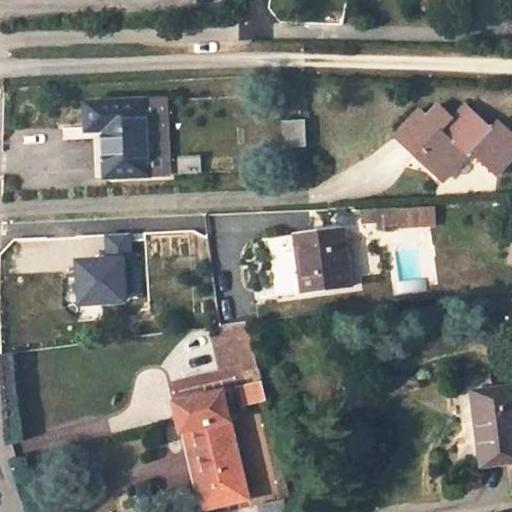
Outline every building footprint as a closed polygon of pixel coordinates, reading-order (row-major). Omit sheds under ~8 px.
[(151,175),(170,174),(165,99),(147,100),(151,175)] [(147,100),(88,103),(90,139),(105,138),(108,177),(151,175),(147,100)] [(420,110),(396,136),(418,158),(424,152),(440,167),(459,146),(468,155),(472,151),(497,175),(511,159),(511,134),(498,121),(491,129),(465,106),(453,120),(438,105),(428,117),(420,110)] [(307,147),(306,121),(287,122),(287,147),(307,147)] [(443,181),(468,155),(459,146),(440,167),(424,152),(418,158),(443,181)] [(201,160),(182,161),(183,175),(202,174),(201,160)] [(434,207),(398,209),(377,210),(378,223),(378,227),(399,225),(399,227),(435,226),(434,207)] [(377,210),(362,211),(363,224),(378,223),(377,210)] [(345,229),(295,234),(302,292),(351,287),(345,229)] [(212,327),(222,367),(243,362),(246,370),(259,367),(248,323),(212,327)] [(237,389),(242,406),(266,400),(262,383),(237,389)] [(511,387),(473,392),(482,466),(506,463),(511,462),(511,387)] [(248,499),(224,391),(176,402),(183,432),(188,431),(205,509),(248,499)] [(286,511),(283,502),(261,507),(262,511),(286,511)]
